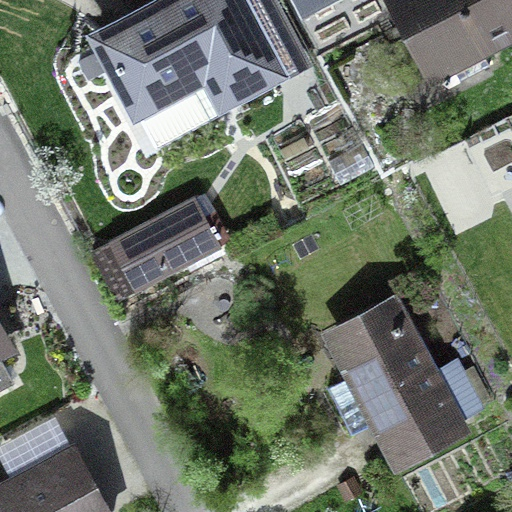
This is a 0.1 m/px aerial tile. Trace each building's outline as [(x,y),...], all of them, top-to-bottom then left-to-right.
[(275,76),(235,0),(166,0),(93,39),(133,115),(215,71),(230,100),(275,76)] [(291,0),(301,19),(336,0),(291,0)] [(511,0),(388,0),(440,86),(446,90),(487,68),(480,54),(511,37),(511,0)] [(193,205),(113,246),(139,294),(218,253),(193,205)] [(425,377),(388,308),(333,337),(352,374),(324,389),(348,434),(376,419),(397,457),(452,428),(450,424),(476,410),(451,363),(425,377)] [(0,511),(105,511),(71,450),(0,488),(0,511)]
